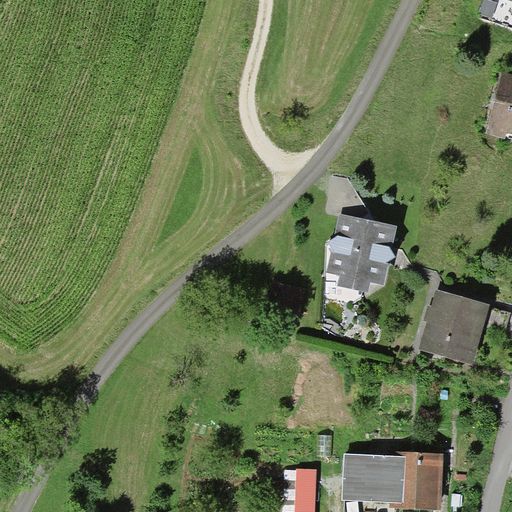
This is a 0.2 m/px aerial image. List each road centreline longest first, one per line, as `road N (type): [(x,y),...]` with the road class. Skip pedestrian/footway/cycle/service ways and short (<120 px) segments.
road 1 (track): [(16,511),(112,355),(307,176),(368,82),(407,0)]
road 2 (track): [(261,0),(245,120),(268,155),(307,176)]
